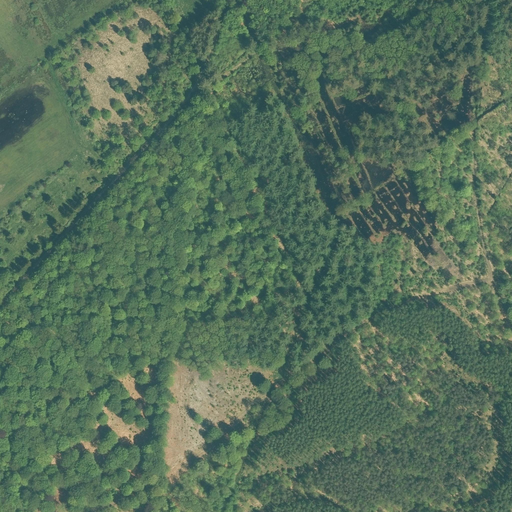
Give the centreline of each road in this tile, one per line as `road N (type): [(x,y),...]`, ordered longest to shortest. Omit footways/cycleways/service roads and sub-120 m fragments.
road 1 (track): [(154,480),(372,318),(491,280),(476,216),(474,124),(511,93)]
road 2 (track): [(191,99),(154,480)]
road 3 (track): [(0,306),(191,99)]
